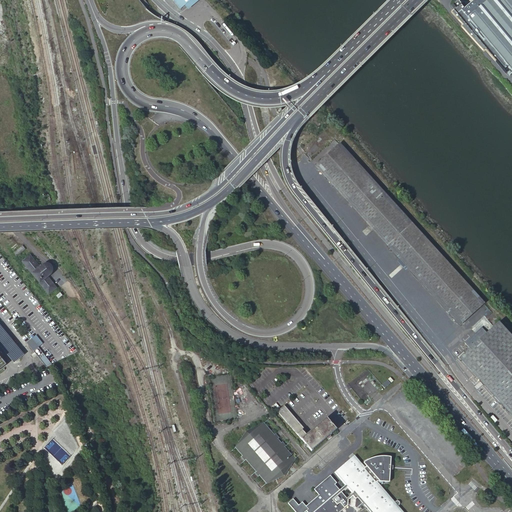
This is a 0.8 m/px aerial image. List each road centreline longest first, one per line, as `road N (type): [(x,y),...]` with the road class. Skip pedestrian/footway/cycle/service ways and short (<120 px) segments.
road 1 (primary): [(92,10),(108,54),(134,230),(174,258),(264,242),(289,249),(305,268),(309,295),(283,329),(249,330),(212,299),(200,260),(209,204)]
road 2 (primary): [(511,452),(292,183),(285,160),(291,123)]
road 3 (primary): [(329,70),(225,183),(187,206),(0,220)]
road 4 (secondary): [(511,464),(273,178)]
road 5 (primary): [(152,30),(122,59),(129,90),(198,118),(282,209)]
road 6 (primary): [(142,223),(177,239),(193,290),(231,333),(272,345),(336,346)]
road 7 (primary): [(329,70),(287,96),(250,96),(222,81),(178,35),(152,30)]
road 8 (unclassified): [(267,502),(220,448),(224,430),(265,412),(311,463)]
road 9 (primary): [(282,209),(406,359)]
road 10 (secondary): [(273,178),(238,77),(208,38),(182,21)]
road 11 (primary): [(291,123),(415,0)]
road 12 (primary): [(406,359),(511,481)]
road 13 (primary): [(0,228),(142,223)]
